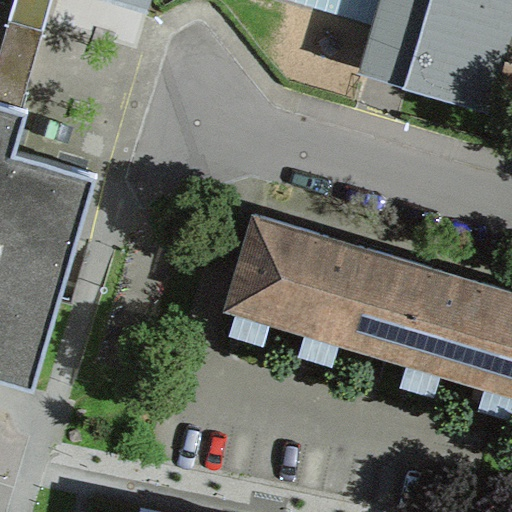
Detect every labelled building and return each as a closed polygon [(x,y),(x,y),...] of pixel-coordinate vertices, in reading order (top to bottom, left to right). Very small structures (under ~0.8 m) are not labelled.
[(53,0),(14,0),(0,52),(0,98),(23,105),(53,0)] [(114,0),(147,10),(150,0),(114,0)] [(382,0),(301,0),(376,22),(382,0)] [(361,70),(488,108),(503,59),(511,29),(511,0),(382,0),(376,22),(361,70)] [(511,29),(503,59),(511,62),(511,29)] [(0,373),(34,384),(98,172),(16,148),(28,106),(23,105),(0,98),(0,373)] [(511,289),(255,212),(228,304),(511,389),(511,289)]
